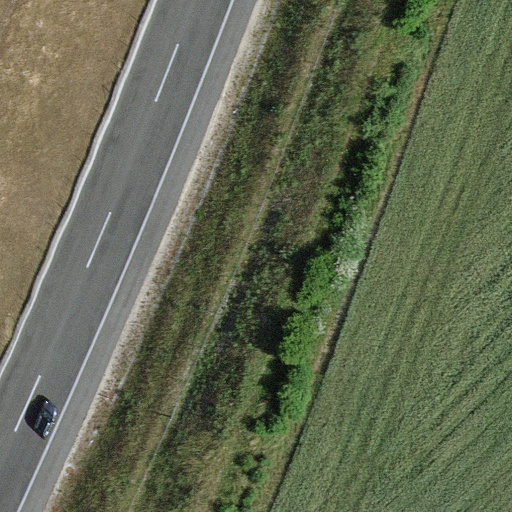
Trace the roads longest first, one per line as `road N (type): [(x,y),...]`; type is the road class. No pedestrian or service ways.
road 1 (motorway): [(0,468),(197,0)]
road 2 (motorway): [(78,0),(0,201)]
